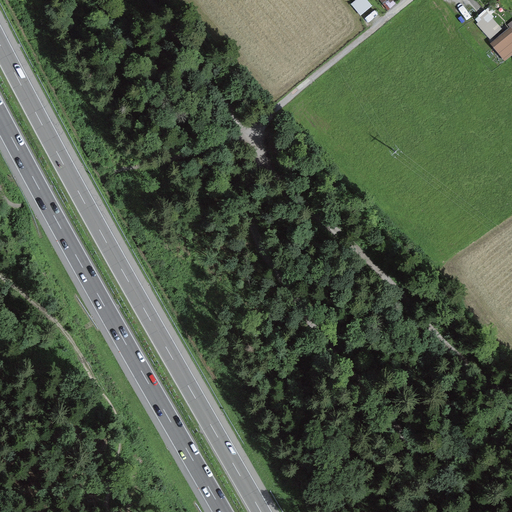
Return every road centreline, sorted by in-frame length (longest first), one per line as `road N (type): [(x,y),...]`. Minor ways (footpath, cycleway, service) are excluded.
road 1 (motorway): [(260,511),(0,44)]
road 2 (motorway): [(0,115),(222,511)]
road 3 (track): [(511,402),(267,169)]
road 4 (track): [(0,189),(5,201),(24,205),(246,130)]
road 5 (track): [(407,0),(246,130)]
road 6 (track): [(0,357),(102,511)]
road 7 (track): [(246,130),(148,0)]
